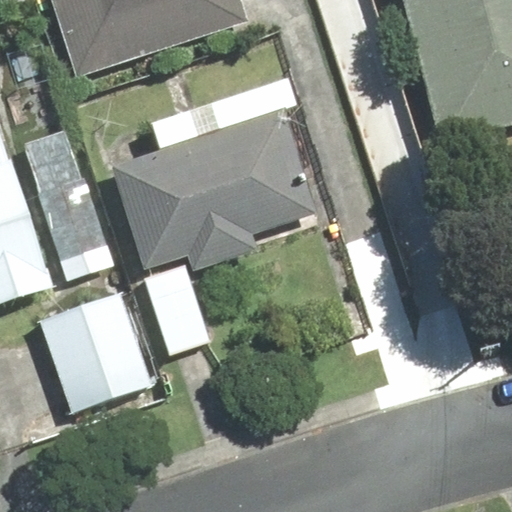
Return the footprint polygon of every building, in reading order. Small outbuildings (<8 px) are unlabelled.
[(244,0),(67,0),(92,83),(255,34),(244,0)] [(511,0),(419,0),(453,144),(511,130),(511,0)] [(297,118),(118,173),(148,273),(328,218),(297,118)] [(0,305),(57,288),(7,124),(0,125),(0,305)] [(131,295),(47,329),(87,428),(171,394),(131,295)]
